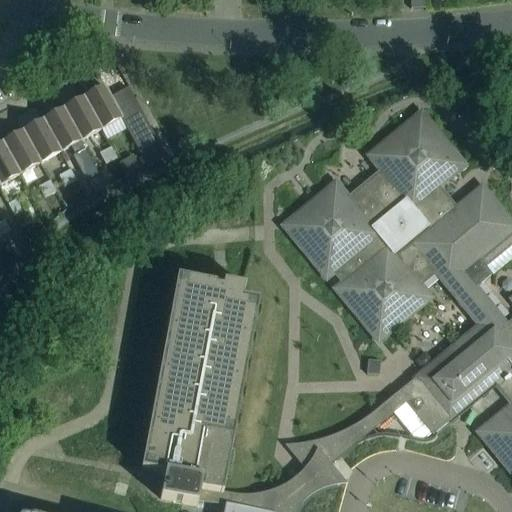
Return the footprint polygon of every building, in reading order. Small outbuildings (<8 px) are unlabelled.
[(83,100),(100,131),(120,120),(121,120),(110,99),(104,88),(83,100)] [(127,89),(110,99),(121,120),(120,120),(146,169),(165,159),(127,89)] [(80,143),(100,131),(83,100),(62,111),(80,143)] [(59,154),(80,143),(62,111),(42,123),(59,154)] [(210,486),(207,504),(224,508),(224,507),(252,511),(296,511),(298,508),(301,504),(304,501),(308,497),(311,495),(314,493),(317,491),(322,489),(327,487),(333,486),(335,486),(337,485),(325,471),(330,467),(405,405),(431,437),(433,436),(452,420),(451,420),(492,386),(509,407),(479,431),(479,438),(511,478),(511,320),(505,326),(474,289),(491,275),(479,261),(511,233),(511,225),(485,193),(484,192),(477,191),(475,193),(455,209),(438,189),(460,170),(461,164),(423,117),(416,117),(370,155),(369,161),(379,173),(371,179),(370,186),(362,193),(355,192),(347,199),(338,187),(331,187),(285,225),(284,232),(296,245),(322,278),(329,279),(333,275),(341,285),(337,288),(336,295),(374,341),(381,341),(427,303),(428,297),(420,287),(435,275),(478,328),(417,378),(411,382),(409,384),(401,390),(393,397),(385,403),(378,409),(370,415),(362,421),(354,426),(346,431),(337,435),(328,438),(319,441),(308,444),(300,445),(312,460),(309,463),(306,467),(303,470),(300,474),(292,480),(285,486),(275,491),(266,494),(259,495),(249,497),(243,497),(234,496),(225,494),(225,488),(210,486)] [(39,165),(59,154),(42,123),(22,134),(39,165)] [(19,176),(39,165),(22,134),(1,145),(19,176)] [(0,186),(19,176),(1,145),(0,145),(0,186)] [(115,160),(109,149),(99,155),(105,166),(115,160)] [(84,177),(95,171),(90,160),(79,166),(84,177)] [(69,172),(58,178),(64,188),(75,182),(69,172)] [(38,189),(44,199),(55,193),(49,183),(38,189)] [(19,200),(7,206),(13,216),(24,210),(19,200)] [(3,222),(0,223),(0,237),(9,232),(3,222)] [(210,486),(225,488),(254,322),(258,303),(241,299),(243,289),(244,289),(244,287),(222,283),(221,290),(214,288),(215,286),(176,279),(140,471),(163,475),(161,488),(173,490),(171,506),(205,511),(210,486)] [(452,311),(430,315),(435,343),(457,339),(452,311)] [(463,431),(454,439),(477,466),(486,458),(463,431)]
